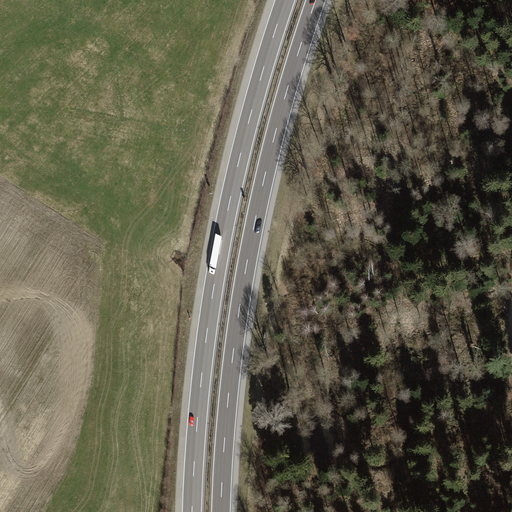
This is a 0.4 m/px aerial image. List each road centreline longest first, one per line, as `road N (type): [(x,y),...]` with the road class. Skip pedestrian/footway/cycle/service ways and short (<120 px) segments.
road 1 (motorway): [(221,511),(252,236),(316,0)]
road 2 (motorway): [(285,0),(220,249),(192,511)]
